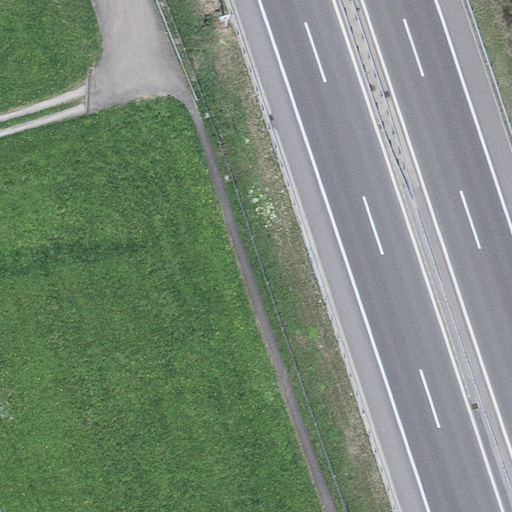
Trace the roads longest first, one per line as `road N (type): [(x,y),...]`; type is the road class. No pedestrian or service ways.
road 1 (motorway): [(295,0),(466,511)]
road 2 (motorway): [(511,348),(398,0)]
road 3 (track): [(0,130),(151,87),(119,0)]
